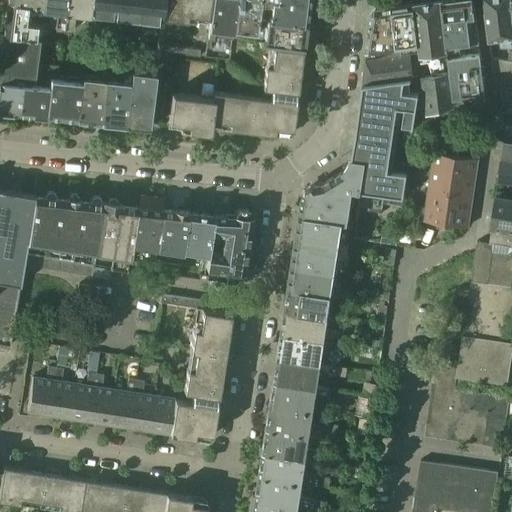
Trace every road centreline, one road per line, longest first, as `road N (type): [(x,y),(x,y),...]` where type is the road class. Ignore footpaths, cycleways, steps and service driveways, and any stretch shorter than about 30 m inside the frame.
road 1 (residential): [(380,511),(411,268),(474,235),(482,219),(490,90),(479,0)]
road 2 (residential): [(234,474),(278,179)]
road 3 (residential): [(278,179),(0,150)]
road 4 (residential): [(0,438),(234,474)]
road 5 (residential): [(278,179),(330,138),(345,0)]
